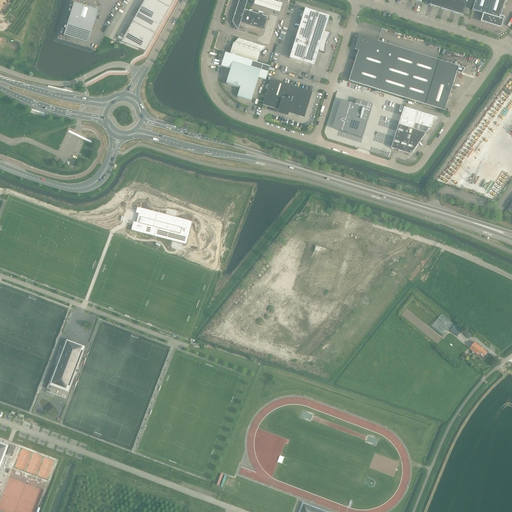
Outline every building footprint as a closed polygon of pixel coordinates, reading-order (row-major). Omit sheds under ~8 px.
[(144,0),(142,4),(164,16),(169,8),(155,0),(144,0)] [(239,0),(234,17),(236,18),(240,19),(239,22),(263,29),(267,17),(244,10),(247,0),(239,0)] [(271,1),(269,0),(253,0),(252,4),(268,9),(278,12),(280,4),(271,1)] [(431,0),(430,5),(452,12),(454,4),(455,0),(457,0),(467,3),(467,2),(467,0),(431,0)] [(511,0),(475,0),(474,7),(473,10),(484,14),(482,22),(501,28),(505,18),(501,16),(505,0),(511,0)] [(74,2),(63,36),(68,37),(87,43),(88,38),(89,39),(98,10),(74,2)] [(138,12),(137,13),(159,25),(164,16),(142,4),(139,9),(138,12)] [(454,4),(452,12),(463,16),(463,15),(465,7),(454,4)] [(313,65),(317,51),(324,53),(324,50),(325,47),(326,44),(327,44),(327,42),(326,41),(327,38),(329,36),(330,33),(323,31),(328,17),(305,9),(290,58),(313,65)] [(135,17),(132,22),(154,34),(159,25),(137,13),(136,14),(135,17)] [(128,29),(127,30),(149,43),(154,34),(132,22),(130,26),(128,29)] [(125,35),(121,42),(139,49),(145,51),(149,43),(127,30),(127,32),(125,35)] [(359,51),(349,81),(445,111),(457,72),(462,74),(466,69),(378,41),(359,35),(355,50),(359,51)] [(264,81),(265,81),(269,67),(225,53),(224,55),(224,54),(224,55),(224,56),(222,60),(222,62),(222,61),(222,62),(221,66),(220,66),(221,66),(220,66),(225,68),(230,69),(226,84),(225,83),(225,84),(240,88),(237,97),(236,97),(250,102),(250,101),(257,78),(259,79),(260,79),(264,80),(264,81)] [(270,79),(262,105),(278,110),(276,113),(287,117),(288,113),(303,118),(312,92),(270,79)] [(336,120),(334,128),(338,130),(338,131),(362,138),(371,109),(370,109),(372,105),(373,105),(357,100),(355,105),(341,100),(335,119),(336,120)] [(404,107),(399,125),(406,127),(411,110),(404,107)] [(0,109),(0,130),(13,136),(21,119),(0,109)] [(411,110),(406,127),(413,129),(414,123),(416,118),(418,112),(411,110)] [(418,112),(416,118),(434,123),(437,118),(418,112)] [(416,118),(414,123),(430,128),(434,123),(416,118)] [(414,123),(413,129),(426,134),(430,128),(414,123)] [(391,148),(392,148),(398,150),(402,139),(404,133),(406,127),(399,125),(391,148)] [(404,133),(423,139),(426,134),(413,129),(406,127),(404,133)] [(402,139),(409,141),(419,144),(423,139),(404,133),(402,139)] [(402,139),(398,150),(405,153),(409,141),(402,139)] [(409,141),(405,153),(411,155),(419,144),(409,141)] [(133,221),(130,231),(186,245),(192,221),(137,207),(135,213),(138,214),(136,222),(133,221)] [(323,225),(325,216),(312,212),(309,221),(323,225)] [(333,291),(343,251),(315,244),(305,284),(333,291)] [(348,272),(358,275),(363,258),(352,256),(348,272)] [(273,262),(271,270),(282,273),(284,265),(273,262)] [(348,279),(365,283),(367,277),(350,273),(348,279)] [(431,327),(443,336),(454,324),(451,321),(452,320),(449,317),(447,318),(442,314),(431,327)] [(455,323),(450,331),(458,337),(463,329),(455,323)] [(65,341),(46,388),(51,390),(50,393),(66,399),(74,376),(76,372),(73,371),(74,368),(77,370),(78,366),(85,348),(65,341)] [(469,349),(478,356),(479,355),(483,357),(487,352),(474,342),(469,349)] [(10,445),(6,455),(11,456),(12,457),(16,447),(10,445)] [(223,487),(227,476),(221,473),(217,484),(223,487)]
